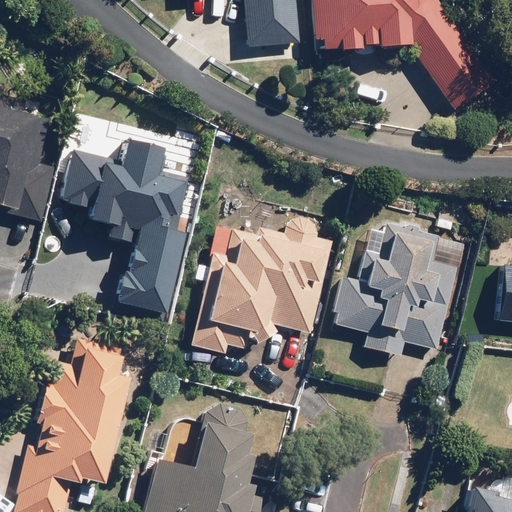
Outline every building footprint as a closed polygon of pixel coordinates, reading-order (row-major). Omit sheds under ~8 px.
[(290,0),(236,0),(239,50),(293,47),(290,0)] [(300,0),(303,43),(311,43),(311,56),(399,50),(444,111),(484,84),(427,0),(300,0)] [(0,215),(3,216),(36,225),(51,167),(33,163),(43,122),(14,114),(17,105),(0,100),(0,215)] [(178,234),(170,232),(181,178),(148,171),(153,147),(115,139),(110,164),(63,154),(51,207),(76,212),(72,229),(128,241),(114,307),(161,317),(178,234)] [(249,237),(211,228),(180,348),(219,358),(221,349),(240,353),(241,348),(274,330),(305,338),(329,243),(310,239),(310,237),(311,236),(311,234),(311,233),(311,231),(310,230),(310,228),(310,227),(309,225),(308,224),(307,223),(306,222),(305,220),(304,220),(302,219),(301,218),(299,218),(298,217),(296,217),(295,217),(293,217),(292,217),(290,218),(289,218),(288,219),(286,220),(285,220),(284,221),(283,223),(282,224),(281,225),(280,226),(280,228),(279,229),(279,231),(253,224),(249,237)] [(397,347),(431,355),(450,270),(420,263),(426,237),(377,226),(370,255),(359,252),(352,282),(334,278),(322,330),(357,338),(354,350),(394,359),(397,347)] [(511,245),(496,244),(490,326),(511,327),(511,245)] [(118,381),(105,378),(112,349),(58,337),(51,365),(39,362),(3,511),(59,511),(66,487),(92,493),(118,381)] [(148,462),(136,511),(236,511),(242,489),(236,488),(243,459),(233,457),(237,439),(238,437),(238,434),(238,432),(238,430),(238,428),(237,426),(237,424),(236,422),(235,420),(234,418),(233,417),(231,415),(229,414),(228,413),(226,411),(224,411),(222,410),(220,409),(218,409),(216,409),(213,409),(211,410),(209,410),(207,411),(205,412),(204,413),(202,414),(200,416),(199,417),(198,419),(196,421),(195,422),(195,424),(194,426),(194,429),(188,427),(179,469),(148,462)] [(455,511),(511,511),(511,507),(460,495),(455,511)]
